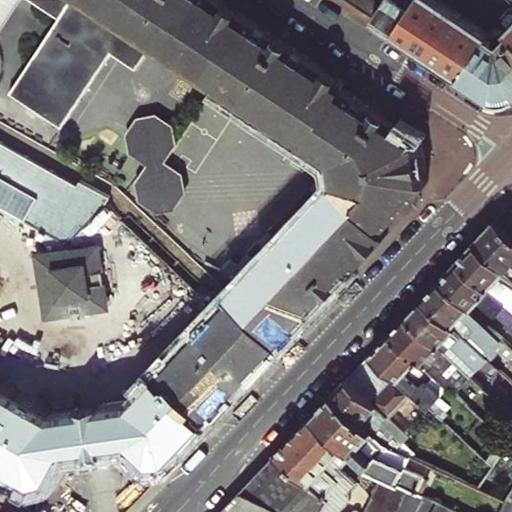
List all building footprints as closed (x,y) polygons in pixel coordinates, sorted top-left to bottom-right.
[(346,83),(220,0),(31,0),(58,17),(9,93),(61,127),(110,52),(135,68),(151,45),(330,162),(333,183),(130,398),(56,410),(0,378),(0,464),(36,485),(53,480),(68,454),(131,444),(153,465),(172,464),(389,234),(384,230),(428,182),(422,139),(343,87),(346,83)] [(347,0),(360,8),(365,0),(347,0)] [(365,0),(360,8),(374,17),(385,0),(365,0)] [(385,0),(374,17),(396,32),(416,0),(385,0)] [(492,95),(511,93),(511,8),(507,9),(501,15),(501,21),(503,23),(502,25),(487,32),(439,0),(416,0),(396,32),(492,95)] [(167,161),(178,145),(174,125),(156,113),(137,117),(126,133),(130,153),(147,164),(136,181),(140,200),(158,212),(175,208),(187,190),(183,171),(167,161)] [(81,186),(0,142),(0,207),(69,244),(107,206),(111,197),(84,183),(81,186)] [(475,243),(511,277),(511,234),(497,220),(475,243)] [(511,312),(511,277),(475,243),(458,261),(511,312)] [(93,245),(102,252),(101,244),(93,245)] [(103,309),(109,297),(102,252),(93,245),(45,252),(40,260),(47,308),(57,316),(103,309)] [(0,322),(24,272),(0,260),(0,322)] [(511,312),(458,261),(441,279),(488,324),(495,316),(511,332),(511,312)] [(506,341),(488,324),(441,279),(424,297),(489,358),(506,341)] [(502,371),(489,358),(424,297),(407,315),(458,363),(463,358),(477,370),(481,366),(494,380),(502,371)] [(48,317),(57,316),(47,308),(48,317)] [(485,389),(458,363),(407,315),(391,332),(434,373),(441,380),(447,374),(461,387),(464,383),(483,400),(490,393),(485,389)] [(426,381),(434,373),(391,332),(371,353),(429,408),(442,419),(448,412),(435,400),(440,394),(426,381)] [(406,432),(429,408),(371,353),(348,377),(389,416),(406,432)] [(485,389),(494,380),(481,366),(477,370),(463,358),(458,363),(485,389)] [(384,420),(389,416),(348,377),(332,394),(388,447),(409,457),(413,459),(418,452),(405,440),(384,420)] [(427,480),(403,469),(409,457),(388,447),(332,394),(312,415),(351,455),(366,470),(383,478),(410,490),(425,498),(431,486),(427,480)] [(349,490),(357,481),(341,466),(351,455),(312,415),(278,452),(330,501),(324,511),(339,511),(342,507),(351,498),(351,492),(349,490)] [(405,433),(406,432),(389,416),(384,420),(405,440),(409,437),(405,433)] [(324,511),(330,501),(278,452),(225,508),(221,511),(324,511)] [(403,503),(410,490),(383,478),(378,489),(403,503)] [(393,511),(397,511),(403,503),(378,489),(371,500),(393,511)] [(365,511),(393,511),(371,500),(365,511)]
